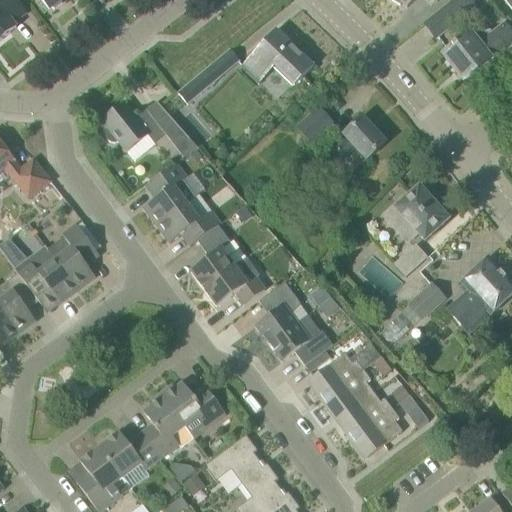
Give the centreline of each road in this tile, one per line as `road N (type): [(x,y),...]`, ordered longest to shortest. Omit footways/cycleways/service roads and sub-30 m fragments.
road 1 (residential): [(341,511),(250,375),(199,342)]
road 2 (residential): [(29,463),(199,342)]
road 3 (residential): [(457,155),(322,0)]
road 4 (residential): [(150,280),(69,170),(58,102)]
road 5 (residential): [(20,411),(30,367),(150,280)]
road 6 (residential): [(58,102),(184,0)]
road 7 (residential): [(411,511),(511,448)]
